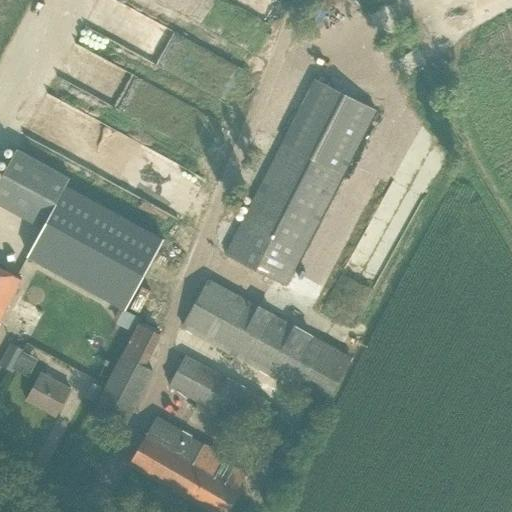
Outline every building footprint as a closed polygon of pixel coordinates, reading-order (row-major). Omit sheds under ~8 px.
[(257,11),(262,0),(98,0),(85,27),(145,57),(164,19),(248,62),(271,18),(257,11)] [(310,0),(305,26),(325,31),(332,0),(310,0)] [(315,79),(283,143),(225,255),(285,285),(375,110),(315,79)] [(15,149),(0,176),(0,205),(42,228),(27,255),(125,309),(163,239),(65,185),(69,178),(15,149)] [(0,319),(21,280),(0,268),(0,319)] [(182,328),(324,405),(350,358),(208,280),(182,328)] [(137,323),(114,368),(115,368),(92,413),(122,429),(152,371),(143,366),(160,335),(137,323)] [(0,361),(0,365),(12,372),(24,350),(9,343),(0,361)] [(168,386),(248,429),(264,399),(185,356),(168,386)] [(26,401),(55,416),(70,389),(41,373),(26,401)] [(92,384),(85,397),(93,401),(100,388),(92,384)] [(239,485),(246,474),(233,466),(233,467),(223,462),(226,456),(203,443),(202,445),(190,438),(191,436),(157,416),(128,463),(211,511),(227,511),(242,487),(239,485)] [(258,464),(281,476),(304,434),(281,421),(258,464)]
